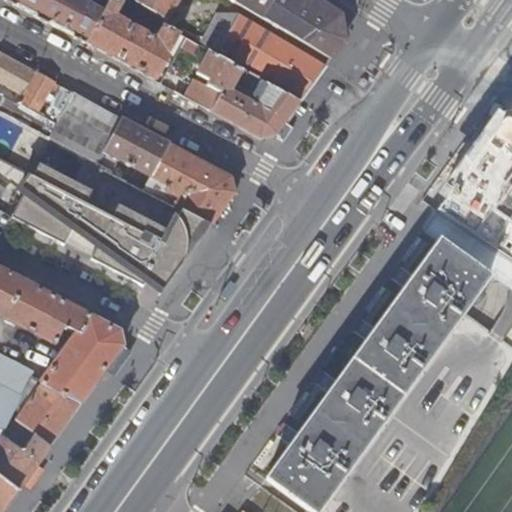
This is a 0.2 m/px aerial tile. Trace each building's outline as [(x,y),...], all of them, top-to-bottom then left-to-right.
[(3,0),(85,44),(102,14),(75,0),(3,0)] [(154,81),(179,36),(164,27),(157,40),(115,17),(122,3),(115,0),(109,0),(102,14),(85,44),(154,81)] [(135,0),(133,4),(166,22),(178,0),(135,0)] [(235,0),(234,3),(329,59),(343,41),(340,16),(313,0),(235,0)] [(298,102),(325,66),(239,17),(216,14),(198,46),(208,52),(242,71),(256,79),(298,102)] [(283,124),(298,102),(256,79),(244,101),(229,93),(242,71),(208,52),(194,75),(207,82),(204,87),(192,80),(182,97),(259,139),(273,136),(283,124)] [(33,72),(0,54),(0,83),(21,95),(33,72)] [(53,83),(34,73),(19,102),(38,112),(53,83)] [(40,136),(58,145),(85,160),(96,166),(104,151),(121,120),(61,87),(43,120),(47,123),(40,136)] [(0,115),(35,134),(41,124),(14,110),(16,108),(0,99),(0,115)] [(121,120),(104,151),(151,178),(168,146),(121,120)] [(291,130),(283,124),(273,136),(282,142),(291,130)] [(25,193),(11,220),(64,247),(73,229),(98,247),(107,254),(99,265),(143,288),(146,281),(161,292),(181,265),(184,259),(185,254),(188,255),(205,231),(200,228),(204,223),(188,214),(181,211),(178,218),(174,213),(165,230),(118,205),(108,224),(81,210),(91,191),(74,182),(85,160),(58,145),(45,168),(37,164),(30,178),(35,180),(30,197),(25,193)] [(175,207),(181,211),(188,214),(204,223),(209,225),(232,194),(229,179),(168,146),(151,178),(164,184),(163,187),(165,189),(164,191),(180,199),(175,207)] [(144,191),(175,207),(180,199),(164,191),(165,189),(163,187),(164,184),(151,178),(144,191)] [(511,223),(511,192),(497,212),(511,223)] [(425,242),(399,280),(393,289),(364,333),(356,344),(328,387),(320,397),(292,440),(284,451),(261,486),(300,511),(316,511),(475,275),(425,242)] [(98,247),(90,261),(99,265),(107,254),(98,247)] [(119,332),(0,269),(0,316),(55,345),(63,328),(76,334),(39,385),(40,385),(80,405),(123,345),(119,332)] [(391,274),(385,283),(393,289),(399,280),(391,274)] [(356,344),(364,333),(357,328),(350,339),(356,344)] [(0,435),(30,380),(29,379),(32,374),(0,357),(0,435)] [(314,392),(320,397),(328,387),(321,382),(314,392)] [(49,447),(80,405),(40,385),(14,422),(28,432),(49,447)] [(0,478),(18,491),(49,447),(28,432),(25,436),(30,439),(22,451),(0,435),(0,478)] [(278,446),(284,451),(292,440),(285,436),(278,446)] [(0,511),(1,511),(18,491),(0,478),(0,511)]
